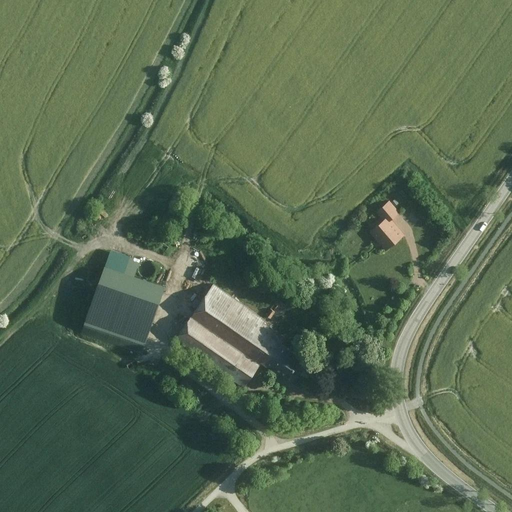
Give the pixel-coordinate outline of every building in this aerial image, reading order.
[(398,212),(388,200),(374,212),(380,219),(384,216),(388,221),(398,212)] [(384,250),(401,234),(388,221),(384,216),(380,219),(367,232),(384,250)] [(143,351),(164,285),(103,267),(82,333),(143,351)] [(284,332),(213,281),(172,337),(243,388),(261,364),(274,346),(284,332)] [(284,381),(297,362),(274,346),(261,364),(284,381)]
